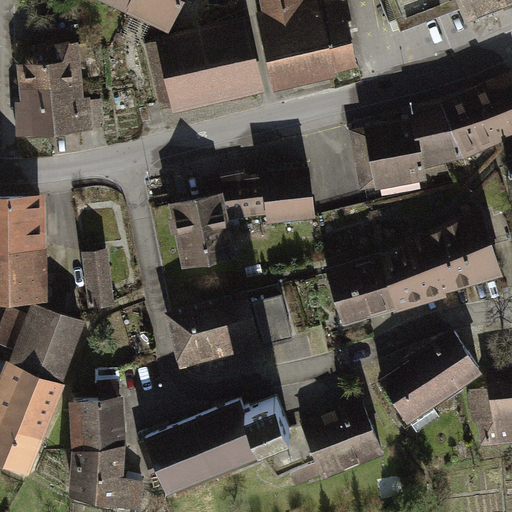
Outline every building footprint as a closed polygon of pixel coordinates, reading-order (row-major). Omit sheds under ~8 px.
[(135,0),(132,7),(175,25),(186,0),(135,0)] [(305,0),(286,0),(264,4),(280,89),(340,77),(329,4),(307,10),(305,0)] [(351,0),(341,0),(329,4),(340,77),(361,73),(349,32),(359,28),(351,0)] [(392,0),(400,19),(450,0),(392,0)] [(500,2),(505,0),(466,0),(474,19),(494,11),(492,6),(500,2)] [(257,92),(245,30),(167,45),(178,106),(257,92)] [(23,67),(23,93),(79,91),(78,50),(40,51),(40,66),(23,67)] [(511,71),(448,95),(476,153),(511,138),(511,71)] [(79,91),(23,93),(25,136),(83,133),(82,124),(98,124),(97,102),(79,103),(79,91)] [(476,153),(448,95),(417,105),(418,114),(429,171),(476,153)] [(418,114),(370,123),(382,188),(433,176),(429,171),(418,114)] [(310,167),(263,172),(268,224),(315,220),(310,167)] [(207,196),(169,204),(183,270),(237,258),(230,223),(265,216),(257,171),(204,179),(207,196)] [(0,300),(48,300),(46,194),(0,194),(0,300)] [(511,267),(486,203),(382,254),(402,311),(511,267)] [(109,248),(83,253),(92,308),(118,303),(109,248)] [(382,254),(330,276),(345,329),(402,311),(382,254)] [(213,324),(222,358),(296,335),(286,292),(258,299),(255,287),(223,294),(232,320),(213,324)] [(232,320),(223,294),(171,309),(187,370),(222,358),(213,324),(232,320)] [(81,321),(35,303),(31,315),(11,307),(0,335),(0,344),(11,349),(9,354),(4,352),(0,362),(0,456),(29,467),(62,382),(58,380),(81,321)] [(450,326),(377,375),(408,421),(481,372),(450,326)] [(511,362),(484,367),(487,390),(472,392),(476,422),(480,421),(484,447),(511,443),(511,362)] [(100,395),(75,397),(79,445),(131,439),(125,393),(122,377),(101,379),(100,395)] [(233,396),(143,435),(166,489),(256,450),(252,440),(281,428),(265,391),(236,404),(233,396)] [(360,397),(299,422),(322,478),(383,452),(360,397)] [(131,439),(79,445),(78,467),(129,471),(131,439)] [(129,471),(78,467),(74,494),(145,509),(149,477),(129,471)]
